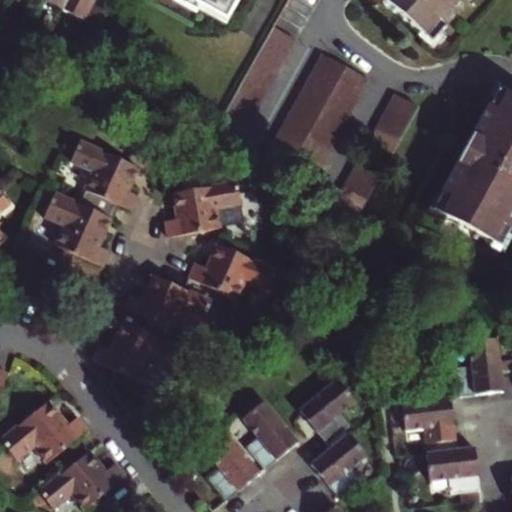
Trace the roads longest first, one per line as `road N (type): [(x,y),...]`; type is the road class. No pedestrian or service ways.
road 1 (residential): [(182,511),(44,347)]
road 2 (residential): [(44,347),(94,310),(135,231)]
